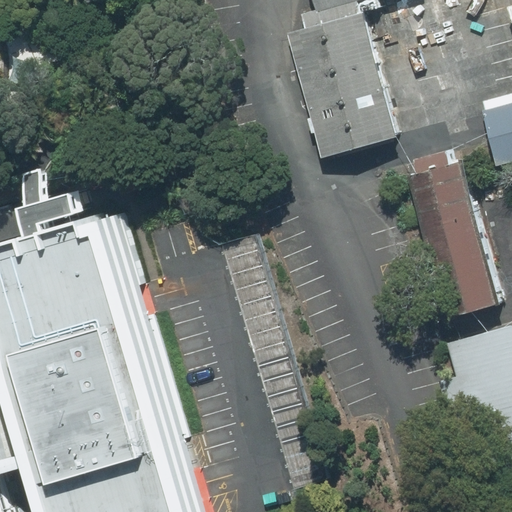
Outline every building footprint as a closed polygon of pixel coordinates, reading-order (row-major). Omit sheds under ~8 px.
[(315,0),(319,12),(361,0),(315,0)] [(511,0),(502,0),(511,36),(511,0)] [(401,137),(367,15),(292,35),(326,158),(401,137)] [(48,53),(21,46),(12,82),(38,89),(48,53)] [(511,103),(484,111),(500,170),(511,166),(511,103)] [(459,148),(404,165),(453,324),(508,307),(459,148)] [(201,511),(116,218),(0,251),(0,335),(51,511),(201,511)] [(511,325),(451,343),(495,492),(511,486),(511,325)] [(0,511),(16,511),(0,451),(0,511)]
